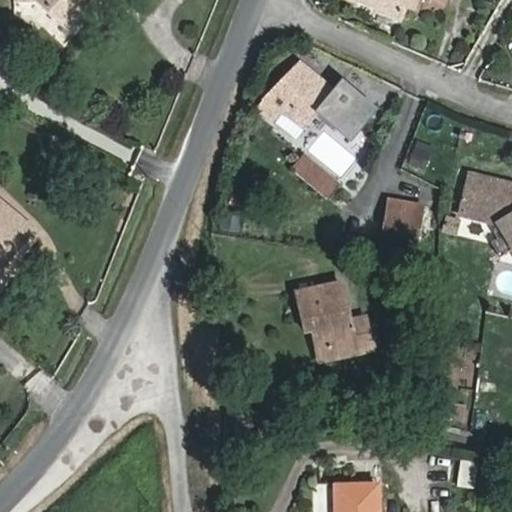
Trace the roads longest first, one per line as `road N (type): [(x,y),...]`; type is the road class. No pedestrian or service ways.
road 1 (tertiary): [(0,511),(59,453),(117,364),(166,244)]
road 2 (residential): [(264,0),(460,98),(511,114)]
road 3 (residential): [(166,244),(197,511)]
road 4 (tertiary): [(166,244),(264,0)]
